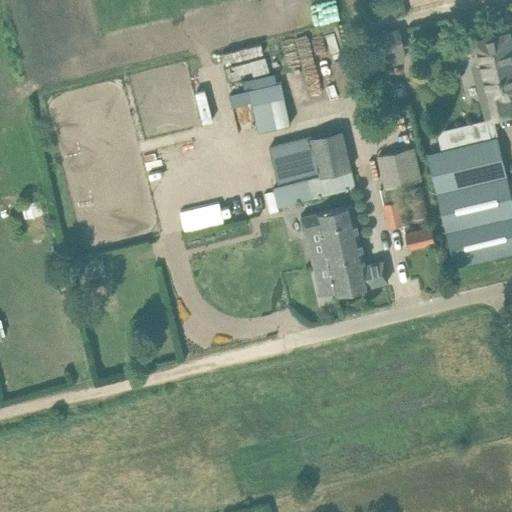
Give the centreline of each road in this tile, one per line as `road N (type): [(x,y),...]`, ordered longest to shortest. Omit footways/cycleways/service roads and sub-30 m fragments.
road 1 (track): [(0,415),(287,341)]
road 2 (unclassified): [(287,341),(503,289)]
